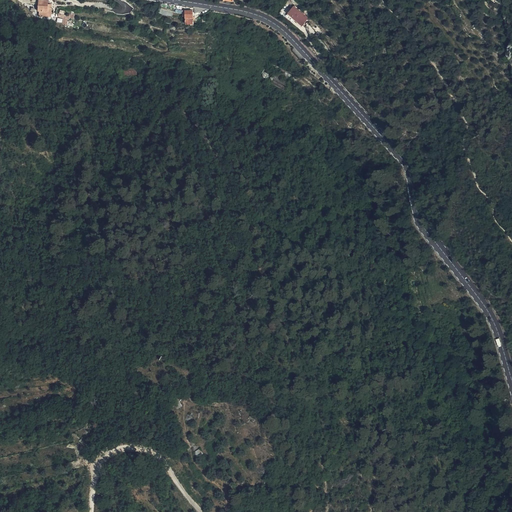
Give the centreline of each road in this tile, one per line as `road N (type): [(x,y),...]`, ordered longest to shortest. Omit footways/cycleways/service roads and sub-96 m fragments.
road 1 (tertiary): [(511,382),(492,319),(416,217),(405,161),(268,19),(179,0)]
road 2 (track): [(92,511),(96,467),(106,453),(128,447),(146,448),(204,511)]
